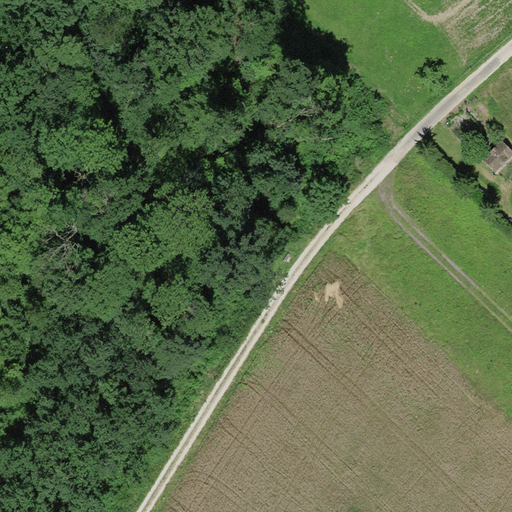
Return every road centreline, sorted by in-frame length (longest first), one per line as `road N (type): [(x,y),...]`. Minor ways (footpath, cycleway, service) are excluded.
road 1 (track): [(511,50),(412,137),(304,258),(145,511)]
road 2 (track): [(366,189),(511,329)]
